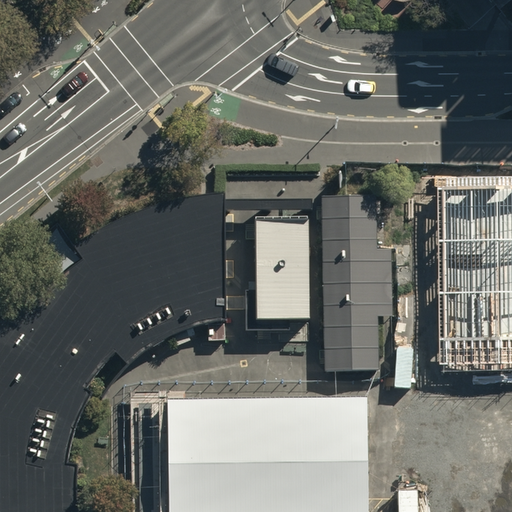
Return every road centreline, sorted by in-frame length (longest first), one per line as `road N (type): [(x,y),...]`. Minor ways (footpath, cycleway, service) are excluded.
road 1 (secondary): [(511,77),(347,83),(299,75),(251,50),(214,0)]
road 2 (tertiary): [(0,164),(199,0)]
